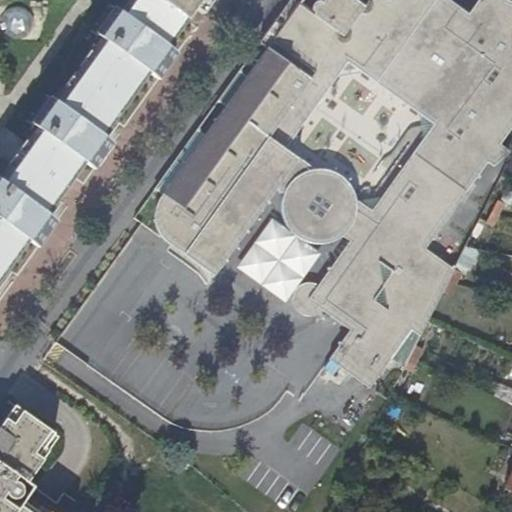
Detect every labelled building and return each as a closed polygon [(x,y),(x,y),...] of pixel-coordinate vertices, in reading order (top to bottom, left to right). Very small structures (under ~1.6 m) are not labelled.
[(0,279),(69,184),(188,20),(160,0),(115,0),(112,5),(109,3),(109,4),(117,9),(103,28),(95,22),(89,30),(93,32),(85,44),(92,50),(64,89),(57,84),(48,95),(45,92),(44,94),(52,99),(39,117),(31,111),(25,119),(29,122),(21,134),(28,139),(20,149),(7,168),(0,162),(0,279)] [(350,229),(344,235),(352,240),(319,284),(317,283),(314,282),(310,281),(308,281),(306,282),(303,283),(301,285),(299,287),(297,290),(295,294),(294,298),(294,302),(295,306),(297,309),(300,312),(303,314),(307,316),(310,316),(313,316),(317,315),(320,313),(322,312),(324,310),(352,330),(332,358),(371,387),(392,358),(405,367),(411,357),(423,332),(430,319),(449,281),(455,269),(428,250),(454,213),(489,164),(496,168),(511,153),(511,151),(503,145),(511,132),(511,2),(506,0),(479,0),(469,14),(448,0),(391,0),(390,2),(386,0),(368,0),(364,6),(355,0),(324,0),(323,3),(322,2),(321,1),(319,1),(317,0),(315,1),(314,3),(312,5),(312,7),(312,10),(313,11),(315,13),(315,14),(294,0),(290,0),(253,52),(216,103),(175,159),(154,189),(164,195),(157,205),(156,208),(155,212),(155,215),(155,219),(156,223),(158,226),(159,230),(162,234),(163,236),(165,238),(167,241),(216,276),(278,188),(285,192),(288,187),(290,185),(292,182),(296,178),(300,176),(303,174),(305,173),(309,171),(314,171),(317,170),(302,159),(297,135),(338,75),(363,71),(420,112),(424,136),(384,194),(357,200),(358,206),(357,213),(355,218),(353,224),(350,229)] [(163,0),(189,18),(195,10),(202,16),(212,0),(163,0)] [(357,198),(357,200),(384,194),(424,136),(420,112),(363,71),(338,75),(297,135),(302,159),(317,170),(321,170),(326,170),(332,171),(337,173),(341,175),(345,179),(349,182),(352,186),(354,190),(357,198)] [(358,206),(357,200),(357,198),(354,190),(352,186),(349,182),(345,179),(341,175),(337,173),(332,171),(326,170),(321,170),(317,170),(314,171),(309,171),(305,173),(303,174),(300,176),(296,178),(292,182),(290,185),(288,187),(285,192),(284,196),(283,201),(282,205),(283,210),(284,216),(286,222),(288,227),(291,231),(295,235),(299,238),(302,240),(307,242),(313,243),(317,244),(322,244),(326,244),(332,242),(336,240),(340,238),(344,235),(350,229),(353,224),(355,218),(357,213),(358,206)] [(495,211),(489,222),(496,225),(501,214),(507,204),(500,200),(495,211)] [(451,282),(445,293),(451,296),(456,287),(457,285),(463,274),(456,271),(451,282)] [(413,358),(407,368),(413,371),(419,360),(425,349),(418,346),(413,358)] [(15,407),(5,421),(0,428),(0,505),(3,500),(1,499),(5,494),(5,496),(6,497),(8,498),(9,499),(11,499),(12,499),(14,499),(15,499),(17,499),(18,498),(19,496),(20,495),(21,493),(21,492),(21,490),(20,488),(19,487),(18,486),(13,482),(18,477),(28,483),(51,451),(60,438),(15,407)] [(379,425),(368,446),(374,449),(385,428),(379,425)] [(15,511),(17,510),(3,500),(0,505),(0,511),(15,511)] [(38,511),(36,510),(34,509),(25,502),(23,501),(17,510),(15,511),(38,511)]
